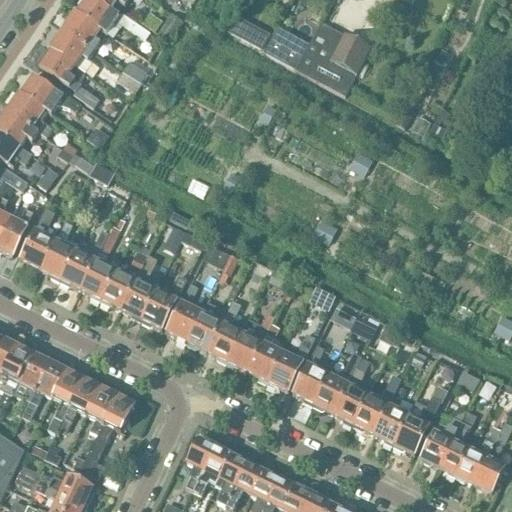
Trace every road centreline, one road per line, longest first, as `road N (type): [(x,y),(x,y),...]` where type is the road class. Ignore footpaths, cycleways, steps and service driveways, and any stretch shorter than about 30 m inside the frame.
road 1 (residential): [(416,511),(185,398)]
road 2 (residential): [(0,306),(185,398)]
road 3 (residential): [(185,398),(131,511)]
